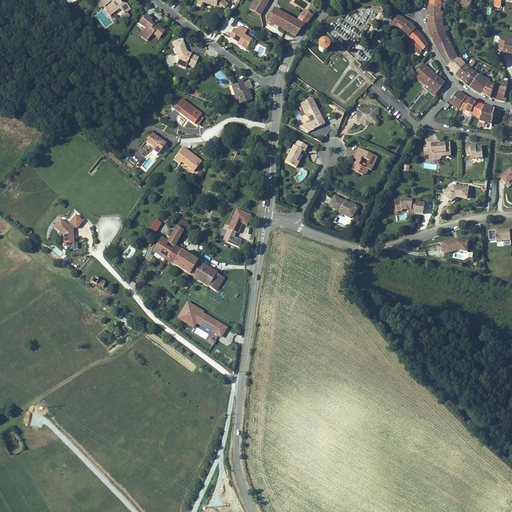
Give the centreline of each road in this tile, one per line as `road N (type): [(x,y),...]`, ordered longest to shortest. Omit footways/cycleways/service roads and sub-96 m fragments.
road 1 (tertiary): [(257,272),(235,446),(253,511)]
road 2 (residential): [(511,215),(474,217),(373,248),(290,220)]
road 3 (residential): [(279,86),(256,78),(154,0)]
road 4 (track): [(240,391),(232,393),(220,452),(194,511)]
road 5 (track): [(360,248),(411,135)]
